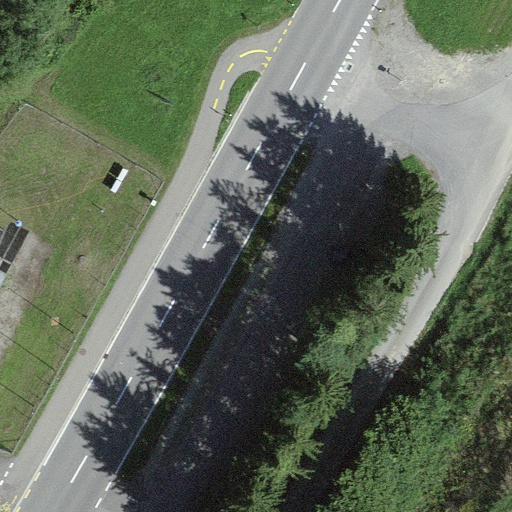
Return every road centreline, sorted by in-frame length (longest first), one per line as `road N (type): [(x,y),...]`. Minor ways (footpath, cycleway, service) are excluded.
road 1 (secondary): [(301,75),(57,511)]
road 2 (unclassified): [(300,511),(436,281),(469,211),(481,151)]
